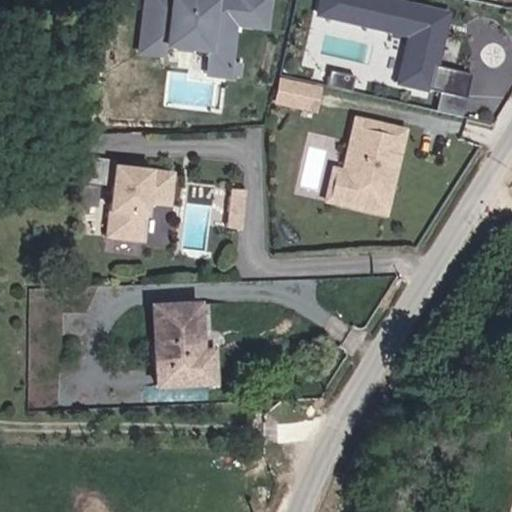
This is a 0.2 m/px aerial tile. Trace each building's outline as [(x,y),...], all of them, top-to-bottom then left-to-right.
[(141,0),(137,56),(174,59),(175,47),(208,50),(206,74),(235,76),(239,27),(270,29),(272,0),(141,0)] [(451,11),(402,0),(318,0),(315,15),(407,36),(396,83),(432,91),(451,11)] [(471,77),(440,68),(430,106),(460,114),(471,77)] [(320,108),(325,87),(287,79),(283,100),(320,108)] [(399,175),(410,127),(361,117),(349,169),(353,175),(347,201),(392,211),(397,183),(394,183),(396,175),(399,175)] [(347,201),(353,175),(349,169),(340,167),(333,198),(347,201)] [(149,241),(153,202),(175,204),(178,173),(149,170),(138,169),(120,168),(113,237),(149,241)] [(244,228),(247,188),(227,187),(225,226),(244,228)] [(310,254),(309,273),(375,274),(375,254),(310,254)] [(33,284),(30,404),(66,405),(68,311),(98,311),(99,286),(33,284)] [(145,308),(151,386),(207,384),(206,354),(196,354),(194,305),(145,308)] [(511,443),(509,442),(496,471),(511,479),(511,443)]
